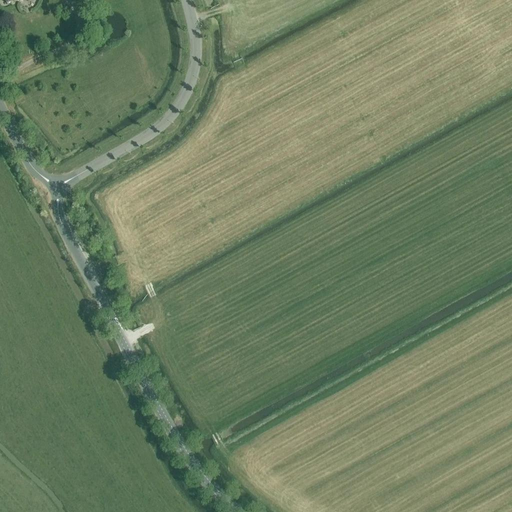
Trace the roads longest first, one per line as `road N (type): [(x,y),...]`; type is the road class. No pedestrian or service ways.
road 1 (tertiary): [(236,511),(174,437),(62,226),(54,188)]
road 2 (residential): [(54,188),(153,132),(179,103),(196,46),(187,0)]
